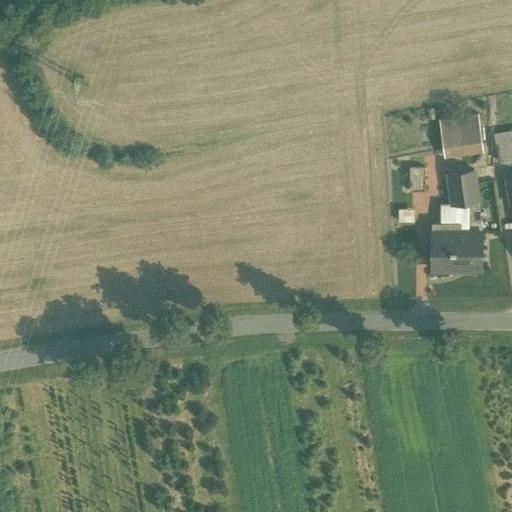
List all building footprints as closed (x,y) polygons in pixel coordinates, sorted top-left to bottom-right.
[(477,116),(441,121),(440,121),(444,150),(482,145),(478,115),(477,115),(477,116)] [(502,159),(511,157),(511,129),(498,131),(502,159)] [(425,166),(409,166),(409,191),(425,191),(425,166)] [(474,169),(448,172),(452,204),(468,202),(477,201),(478,201),(474,169)] [(477,201),(468,202),(467,231),(482,231),(477,201)] [(461,222),(432,222),(432,231),(431,231),(431,269),(482,269),(482,231),(467,231),(461,231),(461,222)]
